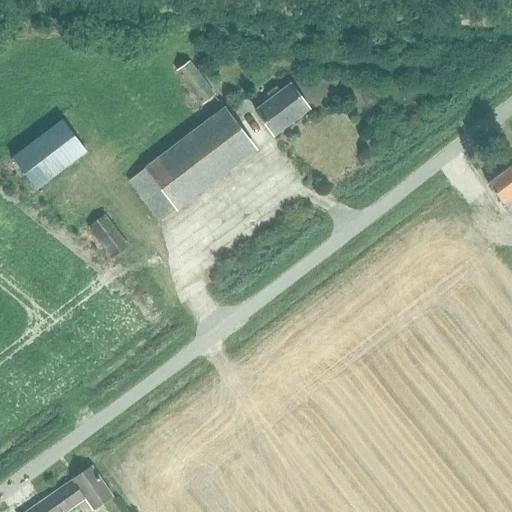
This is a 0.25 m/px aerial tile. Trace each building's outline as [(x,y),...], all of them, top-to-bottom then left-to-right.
[(192,64),(179,74),(200,103),(213,93),(192,64)] [(268,98),(254,109),(274,135),(308,109),(288,83),(279,91),(275,86),(264,94),(268,98)] [(159,220),(254,150),(223,108),(128,178),(159,220)] [(36,187),(86,150),(63,119),(13,156),(36,187)] [(297,175),(281,147),(257,160),(272,189),(297,175)] [(511,167),(511,166),(487,184),(511,216),(511,214),(511,167)] [(106,214),(89,226),(112,258),(129,246),(106,214)] [(111,495),(92,468),(27,511),(64,511),(85,498),(92,508),(111,495)]
